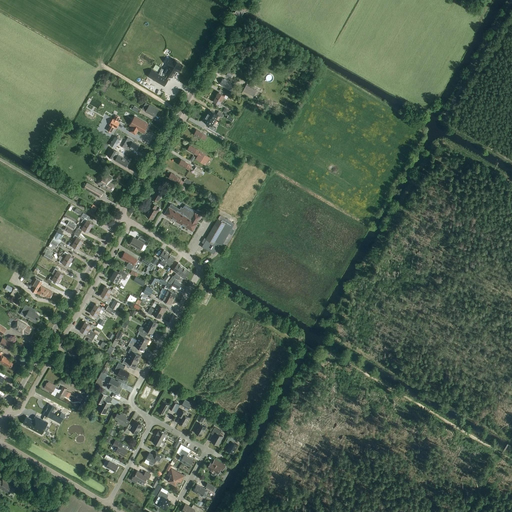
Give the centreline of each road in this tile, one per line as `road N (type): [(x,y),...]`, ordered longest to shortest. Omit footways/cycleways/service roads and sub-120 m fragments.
road 1 (residential): [(153,419),(133,407),(134,393),(199,269),(130,222)]
road 2 (unclassified): [(120,216),(244,4)]
road 3 (unclassified): [(7,410),(22,408),(130,222)]
road 4 (unclassified): [(7,410),(120,216)]
road 5 (track): [(511,159),(444,115),(511,0)]
road 6 (track): [(501,454),(325,351)]
road 7 (unclassified): [(108,505),(0,444)]
